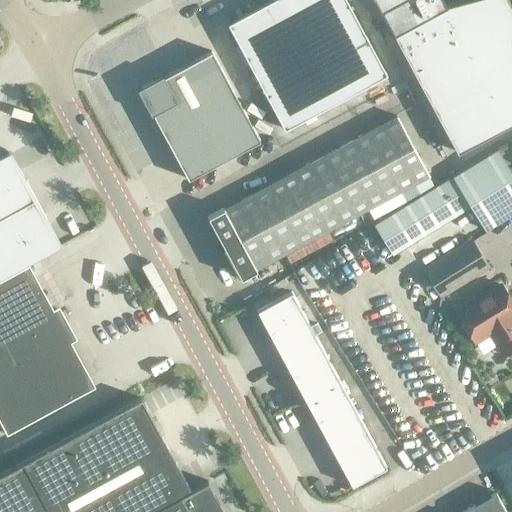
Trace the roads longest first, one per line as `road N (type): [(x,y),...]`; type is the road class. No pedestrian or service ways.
road 1 (residential): [(287,511),(35,50)]
road 2 (unclassified): [(389,511),(511,435)]
